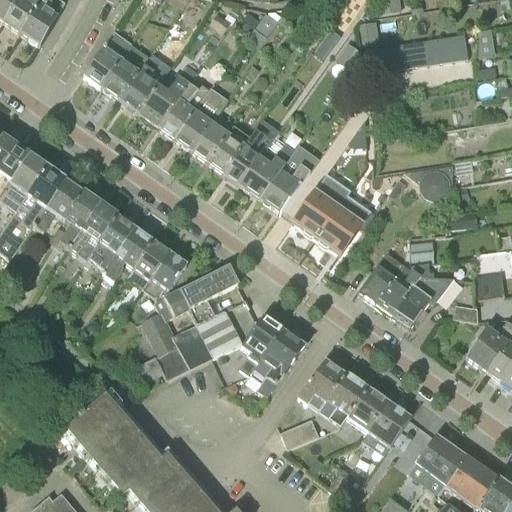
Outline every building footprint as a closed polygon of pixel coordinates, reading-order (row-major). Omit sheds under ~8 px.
[(0,0),(0,25),(3,27),(18,0),(0,0)] [(18,37),(41,1),(41,0),(18,0),(3,27),(18,37)] [(169,0),(167,5),(181,14),(190,0),(169,0)] [(375,0),(378,19),(401,16),(398,0),(375,0)] [(39,51),(57,21),(47,14),(51,7),(45,4),(41,1),(18,37),(39,51)] [(254,34),(266,43),(277,28),(265,19),(261,25),(254,34)] [(478,61),(494,58),(490,33),(479,35),(478,61)] [(99,92),(131,49),(123,44),(113,37),(83,81),(99,92)] [(464,39),(450,41),(454,65),(467,63),(464,39)] [(450,41),(437,43),(441,67),(454,65),(450,41)] [(437,43),(424,45),(428,69),(441,67),(437,43)] [(424,45),(411,47),(415,71),(428,69),(424,45)] [(350,75),(359,63),(357,54),(347,47),(335,64),(350,75)] [(411,47),(398,49),(402,73),(415,71),(411,47)] [(99,92),(118,106),(149,62),(131,49),(99,92)] [(398,49),(385,51),(389,75),(402,73),(398,49)] [(385,51),(372,53),(376,77),(389,75),(385,51)] [(372,53),(359,55),(363,79),(376,77),(372,53)] [(160,67),(159,66),(150,60),(149,62),(118,106),(136,119),(160,85),(169,73),(160,67)] [(136,119),(158,133),(192,83),(196,78),(190,74),(185,71),(171,93),(160,85),(136,119)] [(495,72),(477,75),(478,85),(496,82),(495,72)] [(175,145),(208,95),(192,83),(158,133),(175,145)] [(190,156),(214,121),(226,105),(210,93),(208,95),(175,145),(190,156)] [(207,168),(227,139),(218,132),(222,127),(222,126),(214,121),(190,156),(207,168)] [(223,179),(239,190),(264,155),(258,150),(264,141),(263,141),(271,131),(262,124),(249,142),(223,179)] [(207,168),(223,179),(249,142),(233,131),(227,139),(207,168)] [(0,200),(27,159),(1,142),(0,143),(0,200)] [(239,190),(259,204),(288,163),(294,155),(284,148),(274,162),(264,155),(239,190)] [(0,220),(6,211),(14,216),(46,172),(27,159),(0,200),(0,220)] [(279,218),(307,180),(308,177),(299,170),(299,171),(288,163),(259,204),(279,218)] [(453,210),(451,193),(452,169),(403,177),(419,188),(420,197),(425,203),(432,206),(440,205),(448,211),(453,210)] [(0,257),(10,264),(33,231),(65,186),(56,179),(58,178),(50,172),(49,174),(46,172),(14,216),(0,236),(0,257)] [(325,179),(292,227),(302,235),(303,238),(310,243),(313,242),(316,244),(347,200),(350,196),(325,179)] [(54,221),(62,226),(82,198),(65,186),(33,231),(43,237),(54,221)] [(63,251),(66,253),(98,209),(82,198),(62,226),(46,247),(55,253),(57,251),(61,254),(63,251)] [(347,200),(316,244),(317,245),(318,249),(324,253),(328,252),(339,260),(369,217),(347,200)] [(96,250),(98,247),(116,221),(98,209),(66,253),(77,261),(89,244),(96,250)] [(475,233),(473,219),(443,222),(445,236),(475,233)] [(93,266),(105,274),(133,233),(116,221),(98,247),(106,254),(102,259),(93,253),(87,262),(93,266)] [(123,269),(130,274),(151,245),(133,233),(105,274),(101,280),(112,288),(121,276),(121,272),(123,269)] [(418,244),(417,260),(433,261),(434,245),(418,244)] [(126,283),(142,294),(168,258),(151,245),(130,274),(131,275),(126,283)] [(357,298),(374,310),(403,269),(386,257),(357,298)] [(162,294),(166,297),(186,270),(168,258),(142,294),(154,302),(157,302),(162,294)] [(88,273),(93,266),(87,262),(84,266),(82,269),(88,273)] [(374,310),(391,322),(420,281),(403,269),(374,310)] [(203,308),(202,307),(237,289),(227,270),(152,308),(158,320),(160,320),(164,327),(173,322),(174,323),(188,316),(195,330),(210,322),(203,308)] [(391,322),(408,334),(445,283),(427,282),(427,277),(422,277),(421,281),(420,281),(391,322)] [(504,300),(501,277),(474,281),(476,304),(504,300)] [(452,323),(477,328),(476,313),(454,309),(452,323)] [(160,320),(158,320),(141,329),(152,351),(171,341),(164,327),(160,320)] [(235,386),(248,381),(281,336),(261,322),(239,352),(249,359),(246,363),(247,363),(238,373),(234,371),(228,380),(235,386)] [(486,377),(496,362),(505,348),(511,336),(511,322),(509,323),(507,326),(505,327),(497,339),(485,331),(465,362),(486,377)] [(212,363),(211,362),(195,330),(171,341),(177,352),(189,374),(212,363)] [(255,394),(265,400),(266,402),(279,383),(280,383),(303,351),(281,336),(248,381),(260,389),(256,393),(255,393),(255,394)] [(511,352),(505,348),(496,362),(486,377),(498,385),(498,386),(511,395),(511,352)] [(189,374),(177,352),(158,361),(155,363),(164,381),(166,386),(189,374)] [(306,410),(316,418),(344,379),(323,366),(296,403),(306,410)] [(339,433),(345,424),(366,393),(344,378),(344,379),(316,418),(315,422),(331,435),(334,430),(339,433)] [(345,424),(366,438),(387,408),(366,393),(345,424)] [(211,511),(104,399),(65,434),(121,499),(122,499),(127,494),(142,511),(211,511)] [(383,461),(388,453),(409,423),(387,408),(366,438),(361,445),(383,461)] [(291,432),(279,437),(286,455),(318,441),(310,424),(291,432)] [(443,490),(445,492),(465,462),(434,440),(406,480),(407,481),(408,479),(436,500),(443,490)] [(445,492),(473,511),(475,511),(495,483),(465,462),(445,492)] [(327,494),(344,507),(352,481),(341,474),(327,494)] [(475,511),(504,511),(511,502),(511,494),(495,483),(475,511)] [(72,511),(61,498),(52,506),(49,502),(50,502),(49,500),(34,511),(72,511)] [(401,511),(389,503),(382,511),(401,511)]
